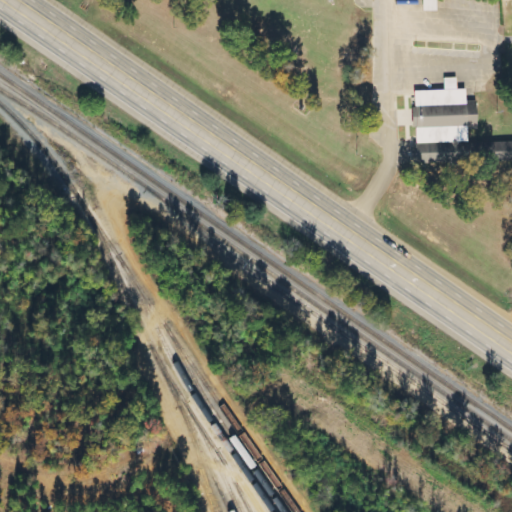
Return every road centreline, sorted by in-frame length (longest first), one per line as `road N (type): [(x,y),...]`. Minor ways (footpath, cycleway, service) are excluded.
road 1 (primary): [(511,340),(20,0)]
road 2 (residential): [(348,226),(364,0)]
